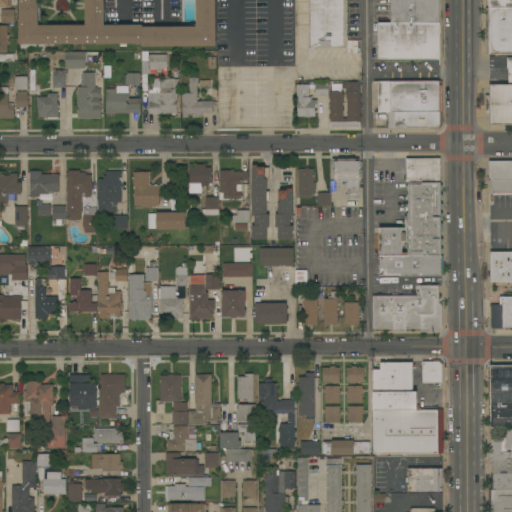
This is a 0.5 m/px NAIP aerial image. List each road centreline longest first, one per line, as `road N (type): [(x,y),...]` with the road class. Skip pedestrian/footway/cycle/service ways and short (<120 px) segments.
road 1 (residential): [(0,349),(465,348)]
road 2 (residential): [(0,145),(366,144)]
road 3 (secondary): [(464,0),(465,348)]
road 4 (secondary): [(465,348),(469,511)]
road 5 (residential): [(143,349),(142,511)]
road 6 (residential): [(366,144),(511,143)]
